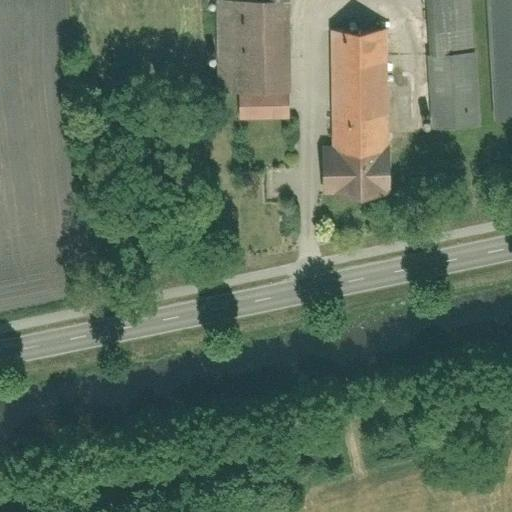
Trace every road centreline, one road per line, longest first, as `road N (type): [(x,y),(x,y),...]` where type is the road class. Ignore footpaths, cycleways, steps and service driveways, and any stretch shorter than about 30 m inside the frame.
road 1 (unclassified): [(0,489),(511,384)]
road 2 (tertiary): [(511,250),(8,356)]
